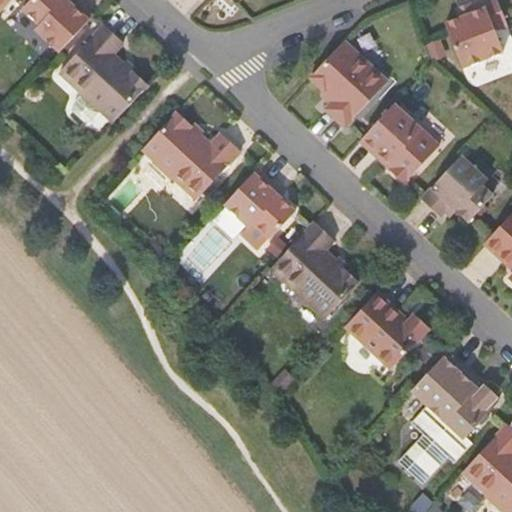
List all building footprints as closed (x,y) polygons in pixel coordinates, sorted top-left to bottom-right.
[(49,49),(81,14),(67,0),(17,0),(12,6),(28,23),(24,27),(49,49)] [(498,28),(487,0),(471,0),(452,8),(457,20),(435,28),(452,70),(495,53),(487,33),(498,28)] [(511,0),(503,0),(511,22),(511,0)] [(102,120),(136,83),(102,51),(112,41),(92,23),(48,70),(71,91),(64,99),(63,107),(75,118),(83,114),(89,107),(102,120)] [(334,125),(376,80),(334,38),(299,75),(313,89),(312,90),(321,99),(314,107),(334,125)] [(397,177),(431,140),(386,98),(352,135),(375,157),(379,153),(387,161),(383,165),(397,177)] [(209,132),(200,143),(166,110),(132,147),(185,197),(229,150),(209,132)] [(450,153),(411,196),(430,214),(440,203),(457,219),(481,193),(471,183),(476,178),(450,153)] [(263,189),(266,185),(246,166),(214,202),(238,224),(242,220),(259,236),(284,210),(263,189)] [(511,214),(504,207),(473,241),(500,266),(502,263),(506,267),(497,276),(511,290),(511,214)] [(347,280),(313,249),(323,238),(303,219),(260,266),(299,305),(300,304),(314,316),(347,280)] [(390,319),(392,315),(365,290),(334,324),(380,366),(417,326),(403,312),(394,322),(390,319)] [(435,351),(401,388),(417,403),(400,421),(413,433),(387,462),(410,484),(435,457),(441,462),(459,442),(453,436),(487,400),(483,397),(485,395),(473,383),(471,385),(468,382),(464,386),(459,380),(462,377),(435,351)] [(511,439),(494,423),(451,469),(475,492),(474,493),(490,508),(492,507),(496,511),(511,511),(511,458),(505,452),(511,443),(511,439)]
